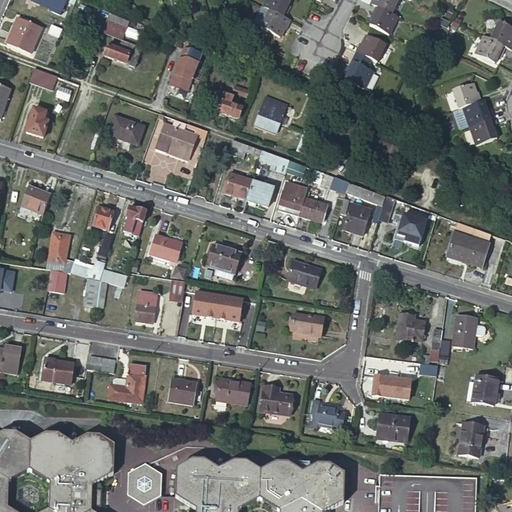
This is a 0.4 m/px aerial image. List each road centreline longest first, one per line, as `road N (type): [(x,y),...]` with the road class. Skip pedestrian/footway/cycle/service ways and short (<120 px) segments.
road 1 (residential): [(0,54),(437,209)]
road 2 (residential): [(368,263),(353,351),(323,370),(0,318)]
road 3 (residential): [(368,263),(0,149)]
road 4 (residential): [(511,307),(368,263)]
